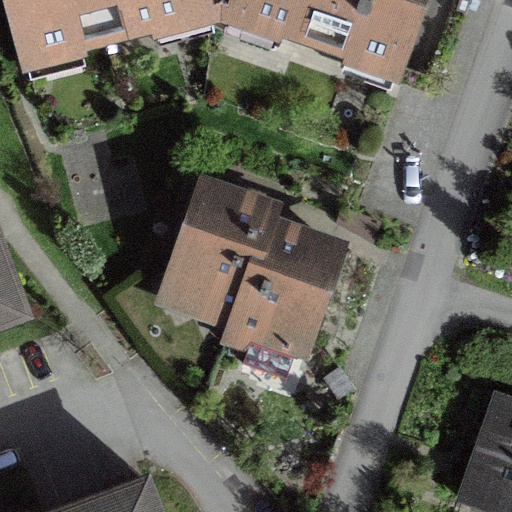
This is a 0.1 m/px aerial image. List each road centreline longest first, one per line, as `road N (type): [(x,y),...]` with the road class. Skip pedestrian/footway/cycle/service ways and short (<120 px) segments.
road 1 (residential): [(414,298),(511,36)]
road 2 (residential): [(334,511),(414,298)]
road 3 (residential): [(229,511),(132,371)]
